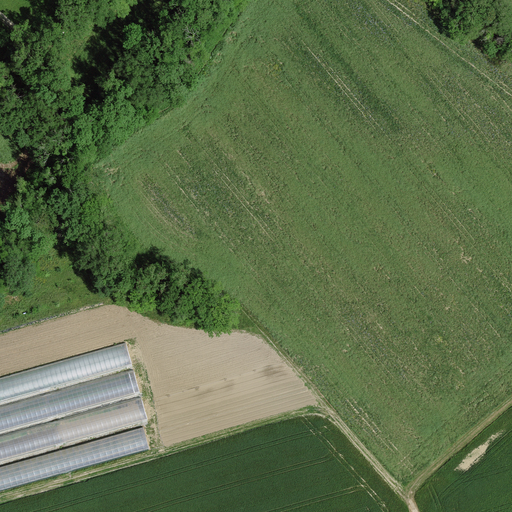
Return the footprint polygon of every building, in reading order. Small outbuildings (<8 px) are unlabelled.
[(109,357),(109,356),(113,369),(140,361),(133,341),(106,349),(109,357)] [(98,401),(148,390),(143,370),(93,381),(98,401)] [(0,379),(0,392),(10,391),(6,378),(0,379)] [(95,432),(149,417),(144,398),(90,412),(95,432)] [(114,458),(157,444),(151,424),(108,438),(114,458)]
